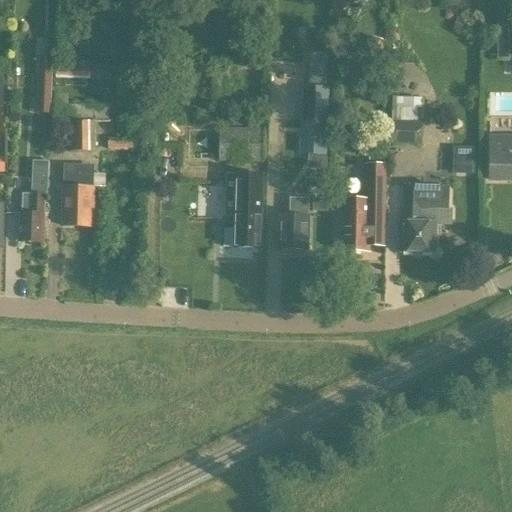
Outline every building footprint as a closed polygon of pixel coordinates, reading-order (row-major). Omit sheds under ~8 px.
[(293,29),(293,38),(304,38),(305,29),(293,29)] [(379,64),(388,43),(371,36),(362,57),(379,64)] [(38,59),(36,114),(49,114),(51,59),(38,59)] [(310,61),(310,85),(326,85),(327,62),(310,61)] [(56,68),(55,79),(88,81),(89,70),(56,68)] [(302,90),(300,156),(326,156),(328,91),(302,90)] [(69,124),(69,153),(95,153),(95,123),(110,123),(110,106),(67,105),(67,95),(54,95),(54,124),(69,124)] [(425,119),(425,97),(399,97),(399,119),(425,119)] [(391,122),(390,146),(421,146),(421,123),(391,122)] [(263,163),(263,131),(217,131),(217,163),(263,163)] [(108,150),(135,151),(135,140),(108,139),(108,150)] [(476,173),(475,147),(457,148),(458,173),(476,173)] [(511,152),(489,152),(489,181),(511,181),(511,152)] [(63,165),(63,188),(62,227),(92,228),(93,166),(63,165)] [(365,165),(364,201),(342,200),(341,252),(368,253),(368,248),(384,249),(386,165),(365,165)] [(29,194),(29,215),(21,214),(20,242),(42,243),(44,196),(47,196),(48,176),(32,175),(31,194),(29,194)] [(403,186),(402,223),(400,223),(399,252),(434,253),(435,226),(452,226),(452,210),(448,209),(448,187),(403,186)] [(240,192),(239,217),(234,216),(233,248),(260,249),(261,192),(240,192)] [(289,199),(289,217),(278,217),(278,250),(307,250),(308,199),(289,199)]
